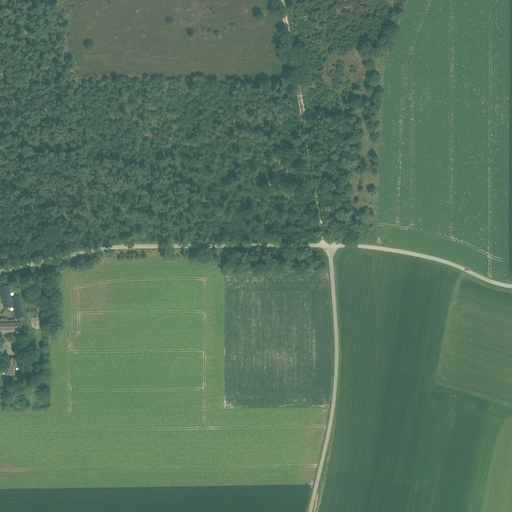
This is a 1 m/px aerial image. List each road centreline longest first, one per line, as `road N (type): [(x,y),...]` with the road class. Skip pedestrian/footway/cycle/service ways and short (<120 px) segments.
road 1 (unclassified): [(0,272),(114,247),(328,246)]
road 2 (unclassified): [(310,511),(336,381),(328,246)]
road 3 (track): [(284,0),(328,246)]
road 4 (unclassified): [(511,287),(412,254),(328,246)]
